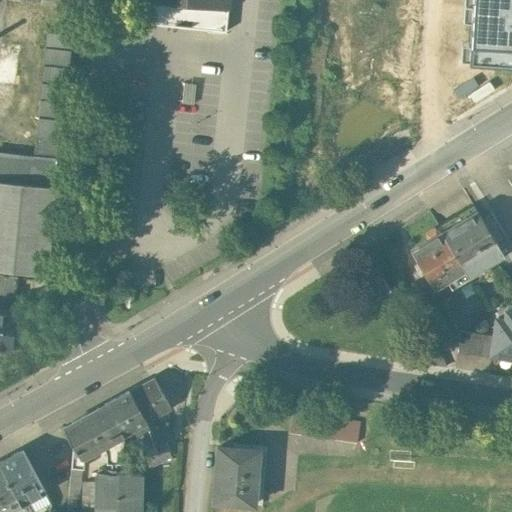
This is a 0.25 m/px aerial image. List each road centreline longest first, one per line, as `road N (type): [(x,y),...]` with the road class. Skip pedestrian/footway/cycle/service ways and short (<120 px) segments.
road 1 (residential): [(105,0),(77,290),(99,370)]
road 2 (residential): [(511,395),(319,364),(276,353),(243,333)]
road 3 (tertiary): [(214,303),(424,172)]
road 4 (unclassified): [(243,333),(207,395),(192,511)]
road 5 (residential): [(424,172),(434,0)]
road 6 (tertiary): [(99,370),(214,303)]
